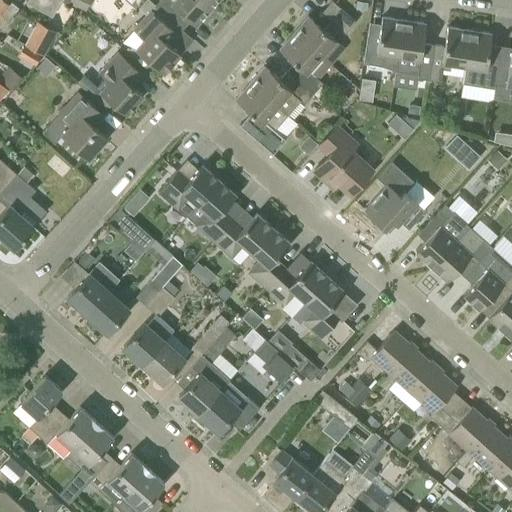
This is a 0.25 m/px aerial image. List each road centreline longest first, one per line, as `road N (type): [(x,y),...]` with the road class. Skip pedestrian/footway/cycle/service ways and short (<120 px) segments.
road 1 (residential): [(511,388),(185,106)]
road 2 (residential): [(217,486),(15,301)]
road 3 (residential): [(185,106),(15,301)]
road 4 (residential): [(279,0),(185,106)]
